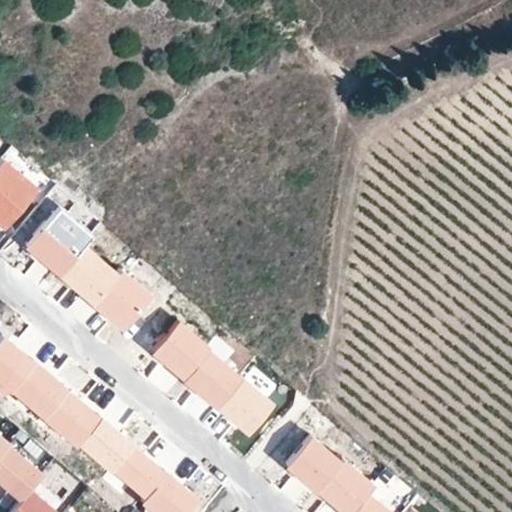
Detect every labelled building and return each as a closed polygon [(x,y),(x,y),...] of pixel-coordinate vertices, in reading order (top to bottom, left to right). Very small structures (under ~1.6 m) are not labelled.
[(31,186),(2,160),(0,162),(0,220),(1,221),(31,186)] [(85,232),(52,204),(22,238),(54,266),(85,232)] [(147,292),(89,244),(65,273),(124,320),(147,292)] [(205,345),(173,318),(150,345),(182,372),(205,345)] [(34,358),(1,332),(0,332),(0,379),(10,388),(34,358)] [(239,374),(207,347),(184,374),(216,401),(239,374)] [(68,386),(34,358),(10,388),(44,416),(68,386)] [(277,404),(245,377),(220,408),(252,434),(277,404)] [(101,413),(68,386),(44,416),(77,443),(101,413)] [(101,413),(77,443),(109,469),(133,440),(101,413)] [(7,439),(0,447),(0,474),(21,492),(41,468),(7,439)] [(140,495),(164,465),(133,440),(109,469),(140,495)] [(346,466),(319,441),(298,464),(325,489),(346,466)] [(164,465),(140,495),(138,497),(156,511),(177,511),(195,491),(164,465)] [(348,510),(349,511),(397,511),(399,511),(369,486),(348,510)] [(43,511),(21,492),(4,511),(43,511)]
